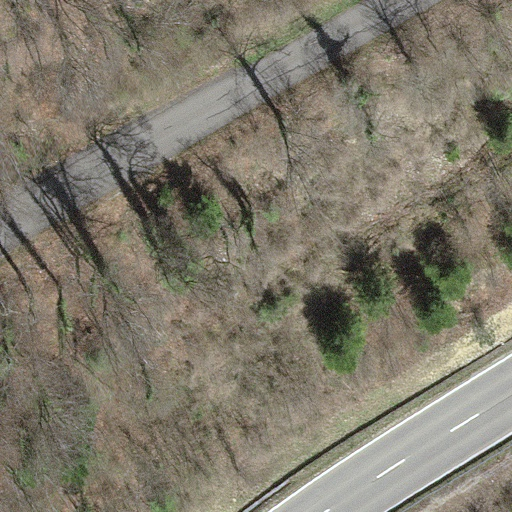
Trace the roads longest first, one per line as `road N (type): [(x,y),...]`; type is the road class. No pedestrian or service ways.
road 1 (residential): [(0,230),(398,0)]
road 2 (secondary): [(511,393),(324,511)]
